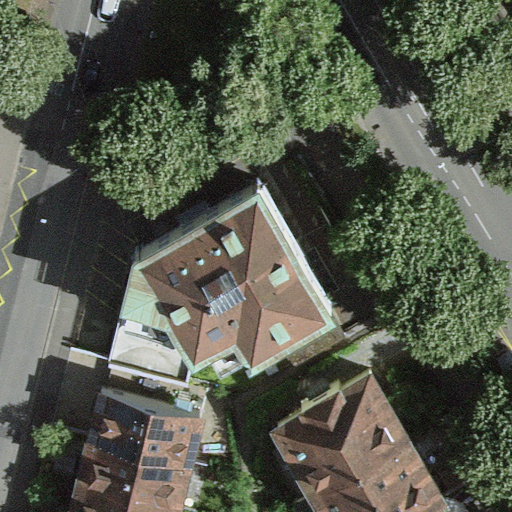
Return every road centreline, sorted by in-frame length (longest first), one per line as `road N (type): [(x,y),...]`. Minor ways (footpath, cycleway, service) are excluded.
road 1 (tertiary): [(0,389),(96,0)]
road 2 (primary): [(357,0),(511,267)]
